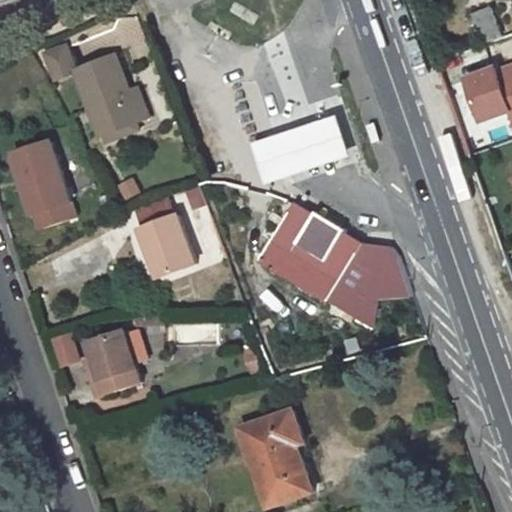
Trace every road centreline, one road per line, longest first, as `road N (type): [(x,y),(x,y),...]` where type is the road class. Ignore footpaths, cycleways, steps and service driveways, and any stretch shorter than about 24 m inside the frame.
road 1 (primary): [(359,0),(511,432)]
road 2 (residential): [(0,275),(80,511)]
